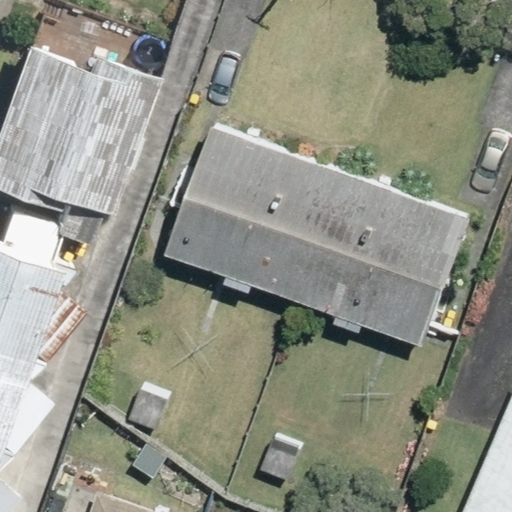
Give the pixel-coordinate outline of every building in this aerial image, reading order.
[(36,28),(0,126),(0,167),(63,190),(68,176),(121,195),(169,62),(103,38),(98,51),(36,28)] [(483,204),(229,110),(182,237),(438,329),(467,264),(483,204)] [(0,223),(0,454),(73,249),(0,223)] [(511,511),(511,415),(469,511),(511,511)] [(194,511),(111,482),(100,511),(194,511)]
